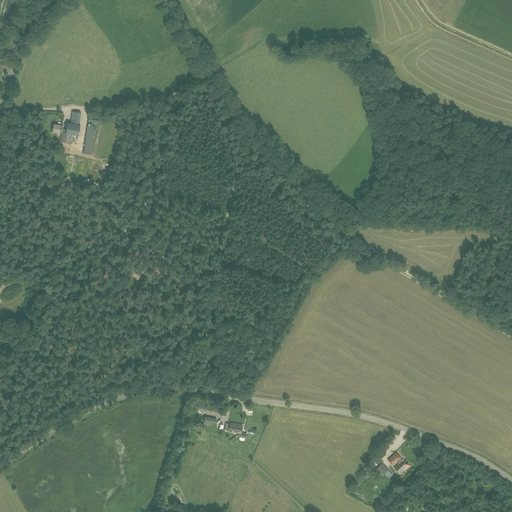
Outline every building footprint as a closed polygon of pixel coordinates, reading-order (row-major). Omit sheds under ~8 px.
[(79,124),(71,123),(67,123),(66,129),(62,129),(63,126),(53,124),(52,133),(56,133),(57,132),(61,133),(72,134),(78,135),(80,125),(79,124)] [(70,144),(72,134),(61,133),(60,142),(70,144)] [(228,431),(237,433),(236,436),(246,438),(247,434),(241,432),(242,425),(230,423),(228,431)] [(397,461),(399,462),(402,459),(400,458),(401,458),(396,452),(388,460),(392,465),(397,461)] [(403,458),(402,459),(399,462),(393,467),(400,474),(405,470),(410,466),(403,458)] [(393,475),(382,463),(378,467),(375,470),(376,472),(378,473),(381,476),(384,473),(390,478),(393,475)]
